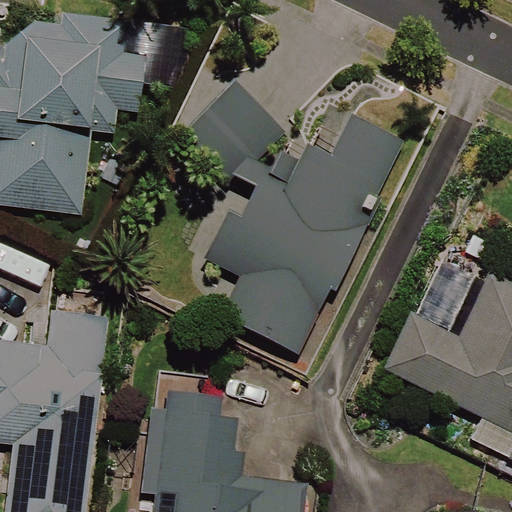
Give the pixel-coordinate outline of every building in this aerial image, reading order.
[(117,41),(23,32),(18,84),(0,82),(0,209),(86,218),(88,198),(124,201),(139,59),(116,56),(117,41)] [(268,160),(283,142),(206,79),(160,134),(238,199),(207,271),(235,284),(216,329),(296,364),(388,150),(308,115),(283,173),(268,160)] [(511,287),(437,253),(381,376),(471,417),(459,443),(511,467),(511,287)] [(82,511),(105,322),(52,315),(48,354),(0,347),(0,446),(15,448),(6,511),(82,511)] [(297,511),(300,490),(238,484),(240,460),(223,458),(226,423),(205,421),(207,405),(142,399),(133,495),(146,496),(144,511),(297,511)]
